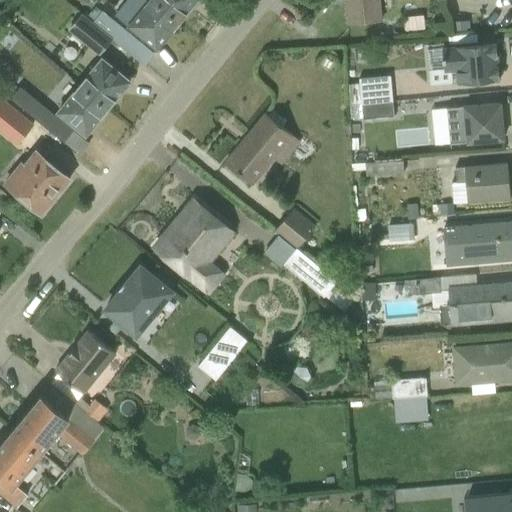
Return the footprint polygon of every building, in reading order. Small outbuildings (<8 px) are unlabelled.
[(179,21),(153,0),(125,0),(115,14),(128,25),(136,32),(152,44),(160,34),(164,38),(179,21)] [(153,0),(179,21),(192,4),(187,1),(187,0),(153,0)] [(379,0),(345,0),(348,25),(382,21),(379,0)] [(92,22),(111,38),(118,44),(128,32),(101,10),(92,22)] [(111,38),(92,22),(81,13),(67,29),(98,54),(111,38)] [(384,37),(400,36),(399,22),(383,23),(384,37)] [(499,80),(495,41),(441,46),(442,48),(426,49),(430,85),(456,82),(456,84),(499,80)] [(101,58),(79,85),(107,107),(121,91),(116,87),(125,77),(101,58)] [(360,104),(391,101),(389,75),(358,78),(358,83),(347,84),(348,103),(360,103),(360,104)] [(57,111),(65,118),(80,131),(89,121),(93,124),(107,107),(79,85),(57,111)] [(30,96),(22,107),(64,141),(73,130),(30,96)] [(393,116),(391,101),(360,104),(362,119),(393,116)] [(450,143),(503,139),(499,103),(447,108),(450,143)] [(13,108),(0,123),(0,129),(16,144),(32,125),(13,108)] [(224,163),(252,185),(274,159),(280,165),(300,141),(265,113),(224,163)] [(366,157),(381,155),(379,143),(365,144),(366,157)] [(4,182),(26,200),(41,212),(69,179),(35,152),(21,170),(17,167),(4,182)] [(366,176),(402,172),(401,160),(365,164),(366,176)] [(452,203),(509,199),(506,163),(455,167),(456,182),(451,182),(452,203)] [(236,231),(193,196),(150,247),(209,296),(226,275),(210,262),(236,231)] [(433,216),(453,214),(452,203),(432,205),(433,216)] [(295,249),(314,225),(293,208),(274,231),(277,235),(295,249)] [(445,264),(511,259),(510,237),(511,236),(511,232),(511,223),(442,228),(445,264)] [(277,235),(263,253),(279,267),(283,263),(323,297),(324,296),(344,311),(355,297),(295,249),(277,235)] [(101,309),(137,338),(175,290),(140,261),(101,309)] [(511,282),(440,288),(439,278),(404,281),(405,294),(431,292),(432,307),(440,307),(441,324),(511,318),(511,282)] [(360,300),(376,299),(374,282),(359,283),(360,300)] [(196,366),(214,380),(247,342),(230,327),(196,366)] [(54,370),(84,394),(115,353),(86,330),(54,370)] [(511,378),(511,343),(452,348),(455,383),(511,378)] [(392,398),(425,396),(424,379),(391,381),(392,398)] [(39,395),(11,430),(40,453),(56,433),(83,454),(94,440),(39,395)] [(75,402),(98,421),(107,410),(94,399),(89,405),(79,397),(75,402)] [(27,495),(14,485),(40,453),(11,430),(0,443),(0,495),(16,509),(27,495)] [(511,511),(511,491),(464,496),(465,511),(511,511)]
